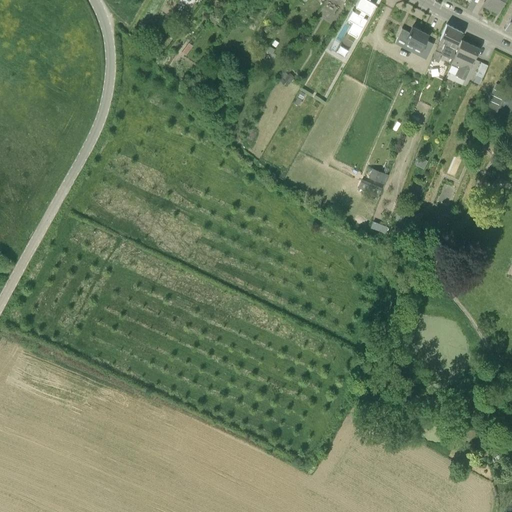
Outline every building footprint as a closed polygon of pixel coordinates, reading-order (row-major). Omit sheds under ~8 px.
[(366,0),(357,0),(357,2),(355,6),(360,9),(358,13),(352,10),(347,18),(352,21),(347,31),(357,36),(366,19),(361,16),(364,11),(369,14),(374,5),(366,0)] [(497,12),(503,0),(485,0),(483,5),(497,12)] [(462,32),(446,24),(438,40),(445,43),(442,48),(452,53),(462,32)] [(409,32),(401,28),(397,36),(421,48),(425,39),(435,43),(438,36),(431,32),(430,35),(428,34),(412,26),(409,32)] [(348,51),(353,42),(343,36),(338,45),(333,42),(329,49),(335,52),(340,45),(348,50),(347,51),(348,51)] [(461,40),(450,63),(459,68),(456,75),(464,79),(479,48),(461,40)] [(181,52),(185,54),(192,45),(188,42),(181,52)] [(270,46),(266,51),(272,54),(275,49),(270,46)] [(432,57),(438,60),(441,53),(435,50),(432,57)] [(482,62),(477,74),(483,76),(488,65),(482,62)] [(289,83),(294,77),(289,73),(284,79),(285,80),(288,83),(289,83)] [(494,88),(506,94),(508,89),(496,83),(494,88)] [(503,100),(506,94),(494,88),(491,94),(503,100)] [(501,105),(503,100),(491,94),(488,99),(501,105)] [(498,111),(501,105),(488,99),(486,105),(498,111)] [(384,173),(372,168),(368,178),(380,182),(384,173)] [(437,229),(448,234),(454,222),(442,217),(437,229)]
